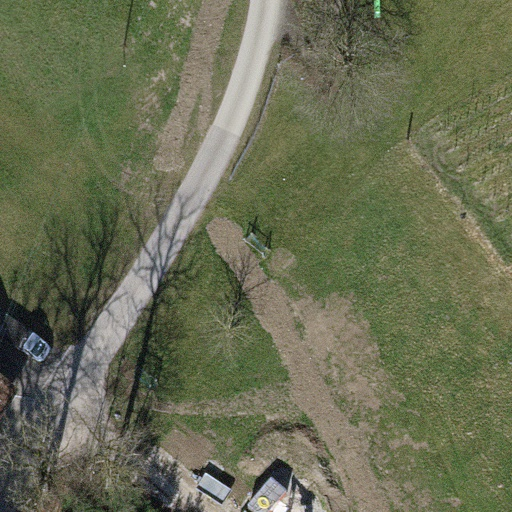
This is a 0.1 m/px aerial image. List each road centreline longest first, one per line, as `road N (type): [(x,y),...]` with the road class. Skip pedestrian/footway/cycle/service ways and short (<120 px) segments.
road 1 (track): [(0,490),(209,170),(257,62),(266,0)]
road 2 (track): [(203,511),(70,392)]
